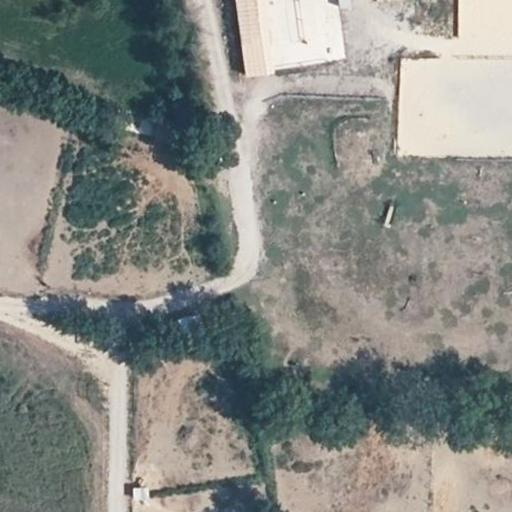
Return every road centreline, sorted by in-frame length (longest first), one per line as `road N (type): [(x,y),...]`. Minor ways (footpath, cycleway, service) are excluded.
road 1 (track): [(0,300),(86,311),(176,303),(241,275),(248,256),(230,104),(208,0)]
road 2 (track): [(0,303),(100,357),(115,381),(114,511)]
